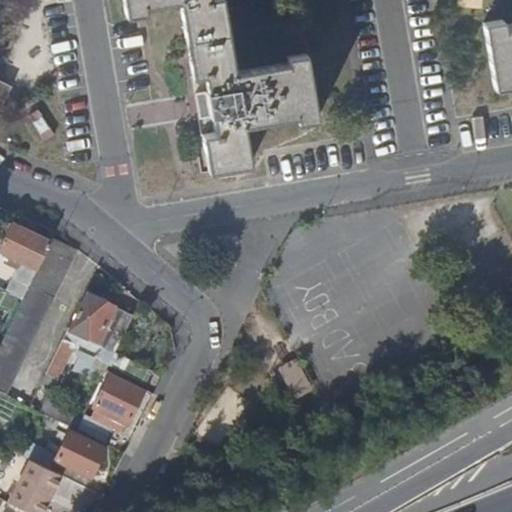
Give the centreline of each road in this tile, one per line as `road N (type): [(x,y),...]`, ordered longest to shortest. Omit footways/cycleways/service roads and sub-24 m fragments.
road 1 (residential): [(126,228),(511,163)]
road 2 (residential): [(107,232),(191,310),(201,338),(123,511)]
road 3 (residential): [(126,228),(86,0)]
road 4 (motorway): [(511,430),(372,511)]
